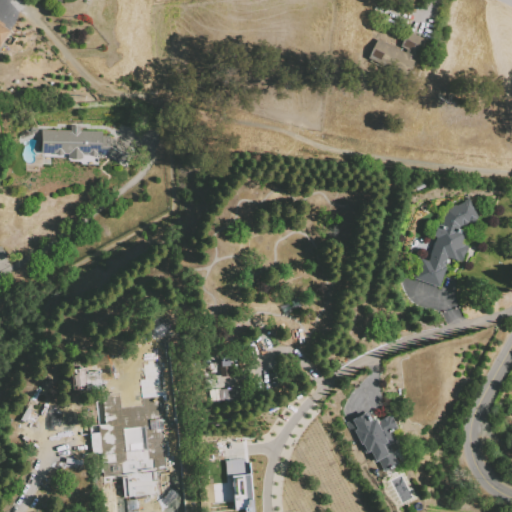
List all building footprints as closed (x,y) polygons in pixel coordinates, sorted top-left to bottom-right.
[(0,42),(8,30),(0,24),(0,42)] [(405,31),(397,48),(376,38),(367,55),(409,75),(424,39),(405,31)] [(41,129),(70,130),(70,125),(81,125),(81,130),(103,130),(103,135),(109,135),(109,137),(132,150),(132,160),(124,164),(108,156),(40,155),(41,129)] [(469,199),(478,218),(460,227),(464,234),(462,244),(469,249),(460,263),(446,258),(444,267),(446,268),(438,287),(414,280),(420,259),(429,261),(437,238),(433,237),(437,223),(441,225),(445,210),(469,199)] [(175,449),(154,450),(151,421),(144,422),(144,428),(135,428),(134,425),(130,425),(130,435),(114,437),(110,394),(132,392),(132,384),(150,382),(150,374),(158,373),(158,367),(168,366),(175,449)] [(344,422),(373,409),(378,420),(393,413),(399,427),(391,431),(402,453),(395,457),(399,465),(384,472),(379,462),(376,463),(371,453),(366,456),(359,441),(354,443),(344,422)] [(144,450),(144,427),(120,428),(121,450),(144,450)] [(229,470),(249,468),(252,511),(247,511),(247,509),(232,510),(229,470)] [(290,491),(312,508),(308,511),(290,511),(280,504),(290,491)]
